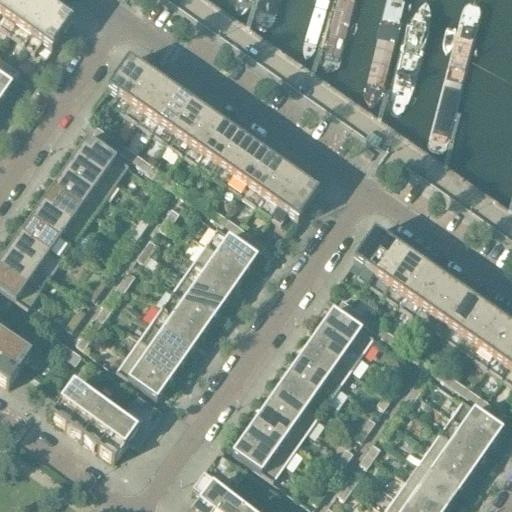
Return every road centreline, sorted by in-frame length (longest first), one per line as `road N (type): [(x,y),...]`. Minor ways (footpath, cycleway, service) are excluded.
road 1 (residential): [(140,511),(366,193)]
road 2 (residential): [(366,193),(120,21)]
road 3 (residential): [(0,192),(120,21)]
road 4 (residential): [(511,296),(366,193)]
road 5 (residential): [(120,511),(0,424)]
